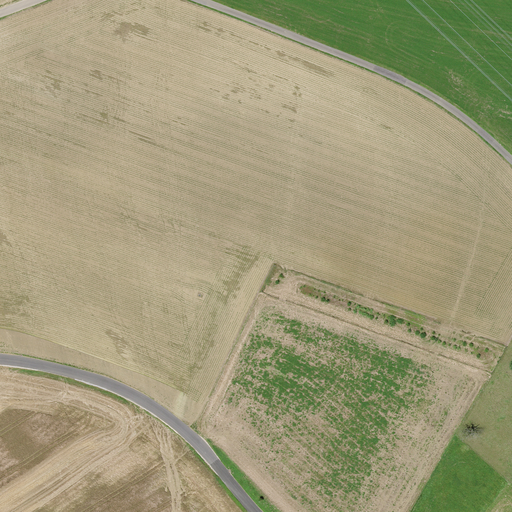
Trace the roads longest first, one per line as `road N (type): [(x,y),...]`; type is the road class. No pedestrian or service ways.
road 1 (unclassified): [(202,0),(427,93),(511,160)]
road 2 (unclassified): [(258,511),(185,428),(120,388),(0,360)]
